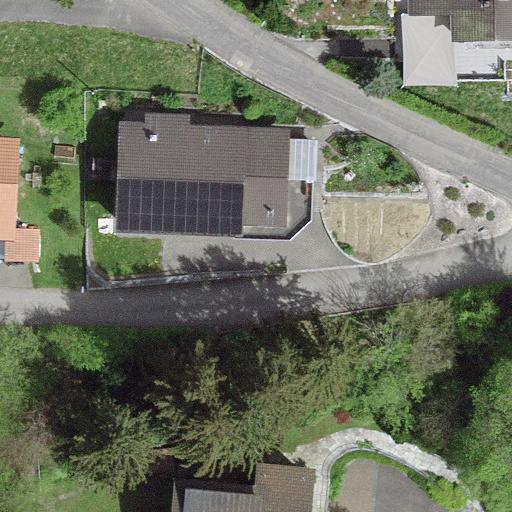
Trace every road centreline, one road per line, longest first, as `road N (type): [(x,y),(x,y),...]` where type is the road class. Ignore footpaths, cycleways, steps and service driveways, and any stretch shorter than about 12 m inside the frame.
road 1 (residential): [(511,257),(235,304),(0,306)]
road 2 (residential): [(179,0),(226,37),(348,106),(511,177)]
